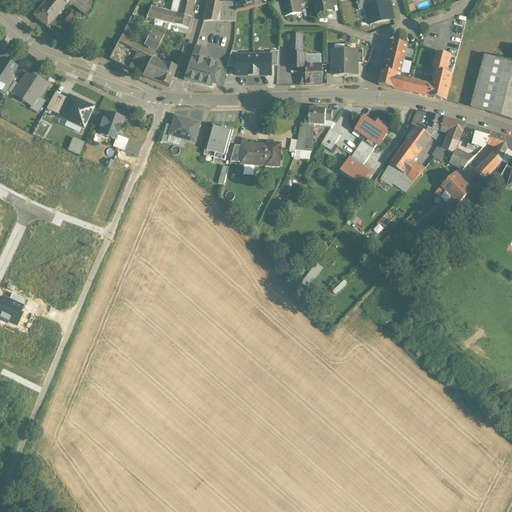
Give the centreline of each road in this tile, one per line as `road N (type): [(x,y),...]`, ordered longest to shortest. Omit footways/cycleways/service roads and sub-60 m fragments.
road 1 (track): [(0,507),(160,97)]
road 2 (tertiary): [(0,21),(47,57),(175,98)]
road 3 (tertiary): [(175,98),(367,93)]
road 4 (tertiary): [(367,93),(511,129)]
